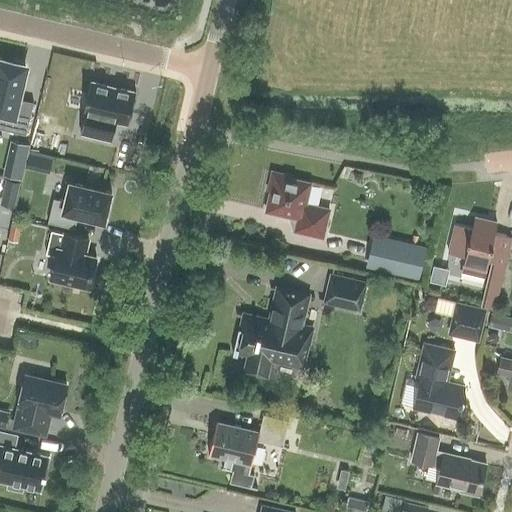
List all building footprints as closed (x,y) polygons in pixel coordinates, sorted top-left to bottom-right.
[(67,145),(86,58),(60,53),(42,140),(67,145)] [(0,60),(0,111),(3,112),(0,122),(0,127),(26,134),(33,106),(32,105),(17,102),(26,66),(24,66),(25,62),(13,59),(12,63),(0,60)] [(85,111),(80,131),(111,139),(116,119),(128,122),(136,91),(90,80),(83,111),(85,111)] [(86,147),(84,157),(107,162),(109,151),(86,147)] [(55,169),(57,155),(34,150),(31,165),(55,169)] [(22,181),(26,166),(6,162),(2,176),(22,181)] [(323,237),(330,209),(306,204),(311,183),(291,178),(291,176),(273,172),(269,190),(271,190),(267,211),(298,218),(295,231),(323,237)] [(5,181),(0,203),(0,205),(13,209),(19,185),(5,181)] [(112,192),(72,183),(70,183),(66,201),(54,198),(48,222),(76,229),(76,228),(76,227),(78,215),(105,222),(112,192)] [(511,236),(496,233),(498,224),(475,218),(473,228),(456,224),(449,253),(466,257),(463,272),(485,278),(489,261),(495,263),(485,307),(495,309),(511,237),(511,236)] [(52,230),(46,254),(56,256),(51,278),(90,287),(97,257),(85,255),(89,239),(52,230)] [(419,280),(427,246),(374,234),(366,267),(419,280)] [(360,309),(366,283),(332,275),(326,301),(360,309)] [(240,326),(233,354),(238,355),(246,357),(242,373),(268,379),(272,363),(302,370),(303,363),(305,355),(308,344),(309,344),(313,328),(301,326),(308,296),(279,289),(279,290),(274,289),(266,320),(246,315),(246,318),(243,327),(240,326)] [(478,339),(486,308),(458,301),(451,333),(478,339)] [(490,326),(507,330),(510,316),(493,312),(490,326)] [(451,366),(455,350),(425,343),(417,376),(422,377),(415,407),(458,418),(465,386),(440,380),(443,364),(451,366)] [(511,361),(503,359),(499,373),(511,376),(510,383),(511,383),(511,361)] [(60,414),(67,385),(26,375),(19,404),(19,405),(14,428),(46,435),(51,412),(60,414)] [(217,421),(209,455),(226,459),(223,468),(233,470),(230,483),(251,488),(254,475),(249,474),(251,465),(252,465),(258,440),(283,447),(290,421),(264,414),(260,431),(217,421)] [(18,435),(0,430),(0,479),(9,482),(8,487),(23,491),(24,486),(42,490),(50,456),(15,447),(18,435)] [(444,455),(436,454),(440,437),(419,433),(413,460),(433,465),(434,464),(441,466),(437,483),(462,489),(462,491),(480,495),(487,463),(444,453),(444,455)] [(366,511),(369,501),(349,497),(344,511),(366,511)] [(427,511),(429,507),(406,502),(403,511),(427,511)]
